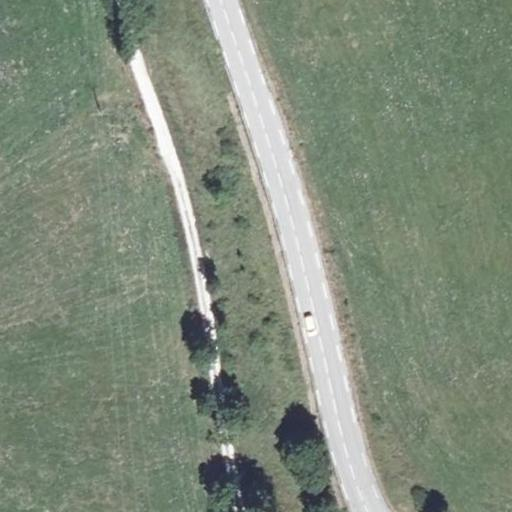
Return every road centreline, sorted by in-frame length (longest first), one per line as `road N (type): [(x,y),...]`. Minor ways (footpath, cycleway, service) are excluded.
road 1 (secondary): [(220,0),(273,153),(344,443),(369,511)]
road 2 (track): [(117,0),(184,202),(243,511)]
